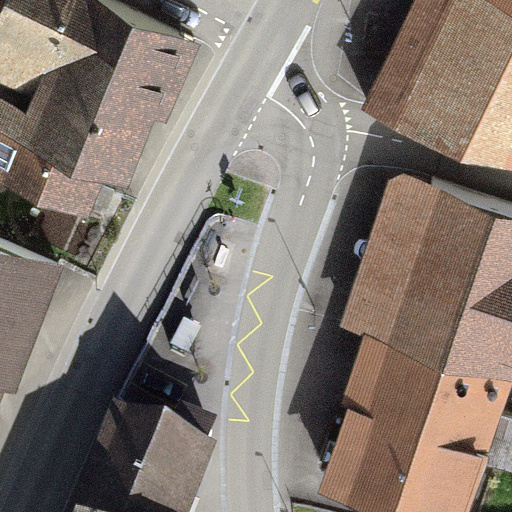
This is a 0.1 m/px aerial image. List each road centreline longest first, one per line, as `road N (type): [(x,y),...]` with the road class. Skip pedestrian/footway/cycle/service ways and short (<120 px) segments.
road 1 (secondary): [(246,80),(140,274),(34,511)]
road 2 (secondary): [(250,511),(259,336),(310,170),(308,138)]
road 3 (residential): [(511,177),(359,131),(308,138)]
